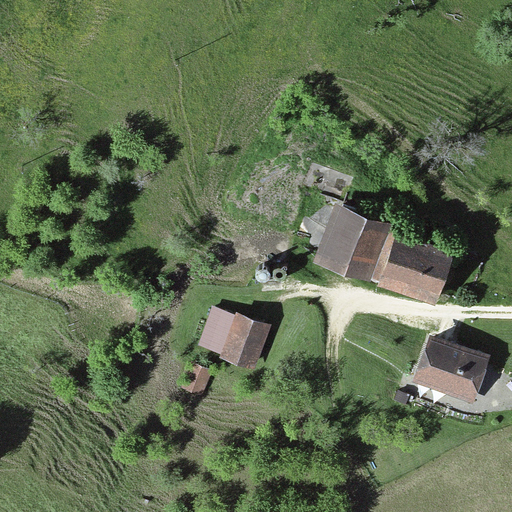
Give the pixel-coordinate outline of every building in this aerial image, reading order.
[(369,275),(386,219),(339,204),(321,259),(369,275)] [(434,298),(450,252),(395,230),(378,278),(434,298)] [(285,270),(283,267),(280,265),(277,265),(275,266),(272,267),(270,270),(270,272),(270,275),(272,278),(275,280),(277,280),(281,280),(283,278),(285,276),(285,273),(285,270)] [(254,274),(255,277),(257,279),(259,280),(262,281),(265,280),(267,278),(269,275),(269,272),(268,270),(266,267),(264,266),(261,266),(258,266),(256,268),(254,271),(254,274)] [(251,364),(264,326),(212,307),(199,346),(251,364)] [(468,397),(482,357),(430,338),(416,378),(468,397)] [(197,392),(205,371),(192,366),(184,386),(197,392)]
